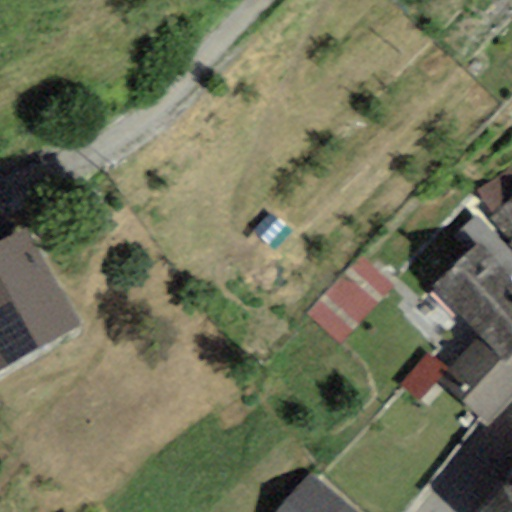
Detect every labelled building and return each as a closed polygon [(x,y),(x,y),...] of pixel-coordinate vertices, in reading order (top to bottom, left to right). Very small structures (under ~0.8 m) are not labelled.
[(511,165),(476,193),(493,215),(511,199),(511,165)] [(511,199),(493,215),(487,219),(511,248),(511,199)] [(25,228),(0,241),(0,372),(81,328),(25,228)] [(511,277),(477,242),(431,287),(479,337),(504,361),(511,353),(511,277)] [(393,289),(360,258),(306,315),(339,346),(393,289)] [(511,353),(504,361),(479,337),(447,370),(437,382),(486,427),(511,398),(511,353)] [(437,382),(447,370),(427,353),(400,385),(421,401),(437,382)] [(511,511),(511,473),(476,511),(511,511)] [(353,511),(309,474),(277,511),(353,511)]
